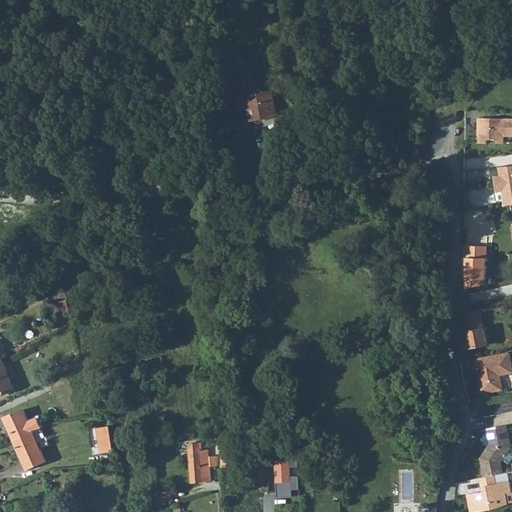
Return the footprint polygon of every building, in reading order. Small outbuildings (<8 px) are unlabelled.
[(242,57),(235,58),(239,84),(247,82),(242,57)] [(281,77),(279,61),(271,62),(273,78),(281,77)] [(267,118),(276,116),(272,91),(245,95),(250,120),(260,119),(260,116),(267,115),(267,118)] [(511,118),(479,117),(477,142),(487,143),(487,139),(495,139),(495,143),(504,144),(504,136),(511,136),(511,118)] [(411,144),(418,143),(416,129),(408,130),(411,144)] [(503,191),(506,205),(511,204),(511,165),(500,166),(501,175),(500,180),(501,187),(503,191)] [(488,246),(469,245),(466,278),(486,279),(488,246)] [(63,315),(70,313),(67,299),(60,300),(63,315)] [(487,344),(482,311),(466,313),(470,346),(487,344)] [(499,353),(465,360),(467,370),(470,370),(472,377),(469,378),(472,395),(493,391),(490,377),(503,374),(499,353)] [(142,367),(163,363),(162,355),(140,360),(142,367)] [(0,394),(15,388),(2,358),(0,358),(0,394)] [(6,415),(16,440),(35,432),(44,429),(40,420),(32,423),(25,407),(6,415)] [(100,452),(114,450),(110,425),(97,427),(100,452)] [(488,429),(490,445),(491,448),(490,449),(488,448),(480,456),(485,478),(496,476),(504,474),(502,463),(511,448),(507,425),(488,429)] [(48,463),(35,432),(16,440),(28,470),(48,463)] [(189,443),(192,482),(212,481),(211,465),(219,464),(218,456),(210,456),(209,449),(203,449),(202,442),(189,443)] [(228,464),(226,442),(223,442),(223,446),(220,446),(221,465),(228,464)] [(236,486),(234,468),(230,468),(227,468),(220,471),(222,495),(229,494),(228,486),(236,486)] [(485,478),(481,479),(483,488),(485,487),(486,491),(483,492),(468,495),(471,511),(481,511),(494,509),(510,504),(507,494),(511,492),(511,489),(510,481),(498,484),(496,476),(485,478)] [(172,491),(158,493),(159,503),(173,501),(172,491)] [(21,511),(24,511),(21,501),(8,504),(9,511),(21,511)]
